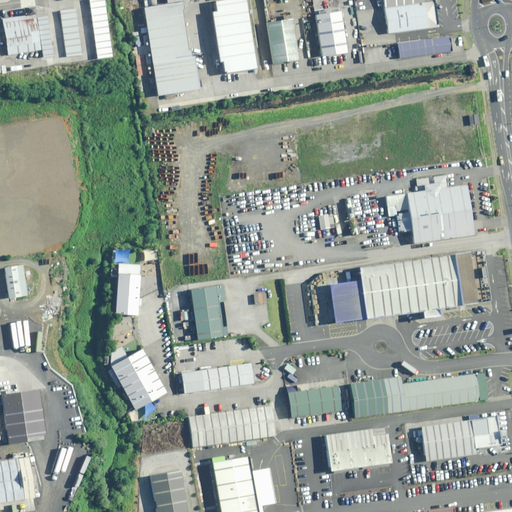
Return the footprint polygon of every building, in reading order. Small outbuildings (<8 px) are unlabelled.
[(215,11),(222,61),(226,61),(227,71),(255,67),(245,0),(223,0),(216,1),(217,11),(215,11)] [(430,0),(380,0),(386,32),(434,24),(430,0)] [(98,1),(81,4),(90,65),(107,63),(98,1)] [(179,6),(138,13),(151,101),(192,95),(186,54),(179,6)] [(337,10),(311,14),(318,54),(343,50),(337,10)] [(26,13),(0,17),(0,24),(5,53),(47,46),(43,21),(27,23),(26,13)] [(68,13),(53,15),(59,62),(76,60),(68,13)] [(288,17),(262,21),(269,62),(294,58),(288,17)] [(445,35),(393,40),(395,55),(446,50),(445,35)] [(463,185),(404,191),(410,238),(469,232),(463,185)] [(329,228),(326,214),(317,216),(319,230),(329,228)] [(478,247),(452,250),(458,302),(484,299),(478,247)] [(449,254),(354,265),(356,279),(360,314),(455,303),(449,254)] [(18,263),(0,265),(0,267),(5,297),(23,294),(18,263)] [(119,265),(117,314),(139,315),(142,266),(119,265)] [(330,317),(360,314),(356,279),(326,283),(330,317)] [(224,301),(222,285),(213,286),(220,336),(225,335),(219,301),(224,301)] [(213,286),(187,290),(194,340),(220,336),(213,286)] [(163,390),(136,346),(105,364),(131,409),(163,390)] [(245,362),(177,371),(180,390),(248,381),(245,362)] [(343,383),(348,418),(482,397),(478,369),(398,381),(397,374),(343,383)] [(333,385),(282,390),(285,416),(336,410),(333,385)] [(4,392),(9,441),(45,438),(40,388),(4,392)] [(267,404),(184,415),(188,445),(271,434),(267,404)] [(491,413),(466,416),(471,447),(495,443),(491,413)] [(466,416),(416,424),(421,459),(471,452),(471,447),(466,416)] [(380,432),(317,439),(321,478),(384,471),(380,432)] [(215,511),(252,511),(244,455),(207,461),(215,511)] [(13,456),(0,457),(0,500),(20,497),(13,456)] [(185,511),(180,471),(148,476),(153,511),(185,511)] [(511,511),(511,503),(454,511),(511,511)]
